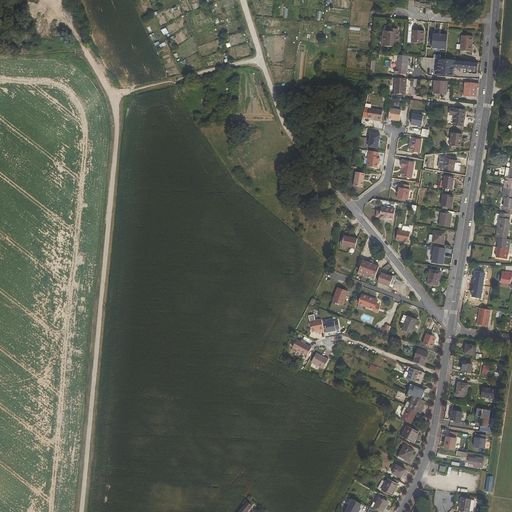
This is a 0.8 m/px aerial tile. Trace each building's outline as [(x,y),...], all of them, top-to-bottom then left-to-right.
[(390,32),(384,31),(382,46),(397,47),(398,32),(398,29),(390,29),(390,32)] [(424,31),(412,30),(411,43),(423,44),(424,31)] [(447,35),(433,34),(432,47),(446,48),(447,35)] [(473,37),(462,36),(460,51),(472,52),(473,37)] [(406,75),(406,70),(408,70),(409,56),(405,56),(398,56),(397,69),(396,69),(395,74),(406,75)] [(447,67),(478,70),(478,64),(436,60),(435,76),(446,77),(447,67)] [(407,79),(395,78),(394,94),(406,95),(407,79)] [(434,94),(447,95),(447,82),(434,81),(434,94)] [(477,92),(476,92),(476,88),(479,88),(479,83),(465,83),(464,96),(477,97),(477,92)] [(454,116),(452,125),(463,127),(466,111),(451,108),(450,115),(454,116)] [(382,112),(369,109),(367,119),(376,120),(376,122),(380,123),(382,112)] [(395,119),(395,121),(400,122),(401,111),(390,109),(388,118),(395,119)] [(421,127),(423,117),(413,115),(411,125),(421,127)] [(423,128),(421,135),(428,137),(430,129),(423,128)] [(450,146),(461,148),(463,134),(452,133),(450,146)] [(368,147),(378,149),(380,135),(370,134),(368,147)] [(412,145),(411,148),(410,148),(409,152),(419,154),(421,141),(414,139),(413,145),(412,145)] [(379,157),(378,157),(378,153),(369,152),(367,167),(376,168),(377,162),(377,159),(378,159),(379,157)] [(441,157),(439,168),(454,170),(455,163),(457,163),(457,159),(445,157),(441,157)] [(404,168),(402,177),(412,179),(415,163),(402,161),(401,168),(404,168)] [(357,173),(354,190),(363,191),(366,174),(357,173)] [(445,176),(443,187),(452,189),(454,178),(445,176)] [(409,190),(409,186),(401,184),(401,188),(399,188),(397,199),(408,201),(410,190),(409,190)] [(505,198),(511,198),(511,188),(504,187),(503,197),(505,198)] [(441,206),(452,208),(454,197),(443,195),(441,206)] [(511,198),(505,198),(503,213),(511,214),(511,198)] [(377,210),(376,217),(380,218),(380,220),(384,220),(384,219),(384,217),(386,218),(393,219),(395,210),(391,209),(391,213),(377,210)] [(442,213),(440,225),(450,227),(452,215),(442,213)] [(510,225),(510,224),(511,214),(503,213),(500,213),(498,228),(510,230),(510,225)] [(500,238),(507,239),(508,235),(509,235),(510,230),(498,228),(496,237),(500,238)] [(398,231),(396,240),(404,241),(404,242),(409,243),(410,233),(398,231)] [(445,233),(434,231),(433,236),(430,235),(429,242),(443,244),(445,233)] [(358,239),(344,236),(342,246),(356,249),(358,239)] [(510,245),(509,245),(510,240),(507,239),(500,238),(498,248),(510,250),(510,245)] [(443,264),(445,252),(440,251),(440,248),(430,246),(429,249),(434,250),(432,262),(443,264)] [(498,248),(496,258),(507,259),(508,255),(509,255),(510,250),(498,248)] [(373,265),(373,267),(367,266),(368,263),(363,261),(358,276),(374,281),(379,267),(373,265)] [(441,274),(442,272),(430,270),(428,284),(440,286),(441,279),(444,279),(445,274),(441,274)] [(393,277),(390,285),(392,285),(395,276),(382,272),(381,273),(393,277)] [(511,284),(511,281),(511,272),(507,272),(507,273),(502,272),(501,282),(511,284)] [(381,273),(378,282),(390,287),(390,285),(393,277),(381,273)] [(348,292),(338,287),(329,309),(340,313),(348,292)] [(362,294),(358,304),(374,310),(377,304),(378,301),(362,294)] [(488,326),(491,309),(479,307),(476,324),(488,326)] [(407,316),(404,315),(401,322),(404,323),(402,329),(412,334),(418,320),(407,315),(407,316)] [(324,332),(321,319),(310,321),(312,332),(319,330),(320,332),(324,332)] [(334,321),(324,323),(326,332),(336,330),(336,329),(339,328),(338,320),(334,321)] [(384,328),(383,327),(381,332),(387,334),(390,326),(386,324),(384,328)] [(436,337),(427,333),(423,344),(432,348),(435,339),(436,337)] [(306,356),(311,347),(296,339),(292,348),(306,356)] [(465,354),(475,355),(477,346),(467,344),(465,354)] [(413,362),(425,366),(427,361),(426,360),(429,353),(418,348),(413,362)] [(328,359),(316,353),(311,362),(323,369),(328,359)] [(462,372),(471,373),(473,365),(464,363),(462,372)] [(498,373),(495,372),(494,379),(502,380),(504,365),(498,364),(498,368),(499,369),(498,373)] [(426,373),(408,367),(404,378),(421,385),(426,373)] [(456,396),(466,398),(468,384),(458,382),(456,396)] [(415,387),(412,386),(408,394),(414,396),(422,400),(426,390),(415,386),(415,387)] [(496,390),(483,387),(481,397),(494,399),(496,390)] [(417,412),(421,414),(426,402),(422,400),(414,396),(408,408),(417,412)] [(408,408),(407,408),(402,420),(412,424),(417,412),(408,408)] [(463,411),(452,409),(450,419),(461,421),(463,411)] [(480,426),(488,427),(490,411),(482,410),(480,426)] [(414,443),(419,433),(407,426),(401,436),(414,443)] [(457,438),(446,436),(444,448),(455,450),(457,438)] [(486,438),(475,436),(473,446),(485,448),(486,438)] [(398,456),(408,461),(416,447),(406,442),(398,456)] [(484,458),(475,457),(475,459),(469,458),(468,464),(474,465),(474,467),(482,468),(484,458)] [(401,478),(406,470),(397,465),(392,473),(401,478)] [(395,488),(396,489),(399,482),(389,476),(386,482),(382,480),(378,488),(391,495),(395,488)] [(374,502),(371,506),(382,511),(388,503),(379,498),(376,503),(374,502)] [(459,511),(469,511),(471,500),(462,498),(459,511)] [(247,511),(252,506),(247,502),(239,511),(247,511)]
